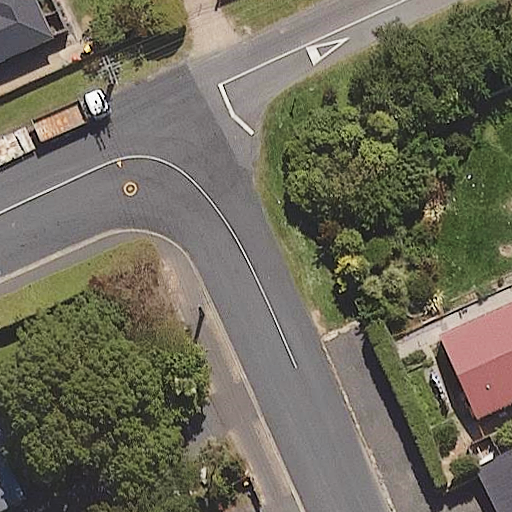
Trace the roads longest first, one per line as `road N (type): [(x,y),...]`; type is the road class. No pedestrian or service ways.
road 1 (residential): [(166,161),(202,191),(265,289),(360,511)]
road 2 (residential): [(410,0),(220,86),(166,161)]
road 3 (residential): [(166,161),(121,158),(0,211)]
